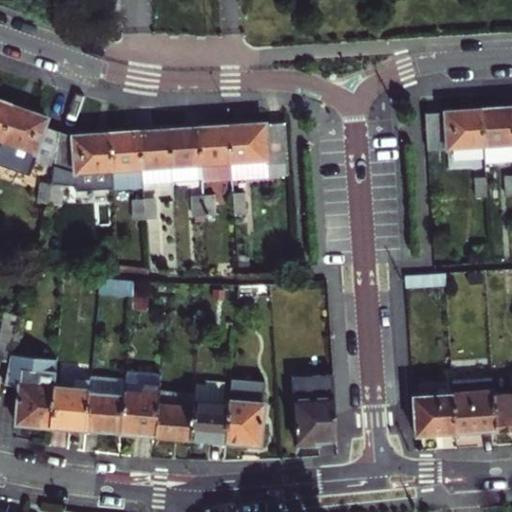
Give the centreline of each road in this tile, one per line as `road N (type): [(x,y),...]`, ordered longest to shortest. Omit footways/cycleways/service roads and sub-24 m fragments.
road 1 (residential): [(354,113),(343,99),(301,82),(137,78),(0,34)]
road 2 (residential): [(375,411),(354,113)]
road 3 (residential): [(178,495),(315,486),(349,476),(371,445),(375,411)]
road 4 (residential): [(0,467),(178,495)]
road 5 (residential): [(354,113),(368,89),(404,69),(511,57)]
road 6 (residential): [(511,468),(411,468),(391,453),(375,411)]
